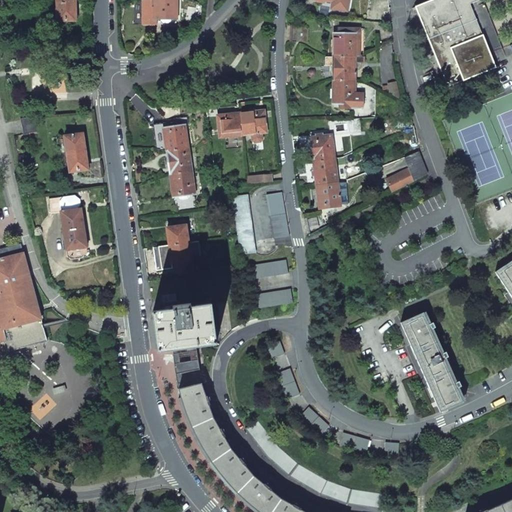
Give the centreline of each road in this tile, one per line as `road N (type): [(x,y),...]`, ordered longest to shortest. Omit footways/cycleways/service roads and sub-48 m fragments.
road 1 (residential): [(102,68),(148,399),(179,474)]
road 2 (residential): [(282,0),(280,83),(287,186),(304,272),(301,328)]
road 3 (residential): [(301,328),(272,324),(233,341),(220,363),(221,396),(264,465),(343,511)]
road 4 (residential): [(399,0),(407,66),(470,250),(492,245)]
road 5 (residential): [(511,386),(417,429),(368,428),(314,390),(301,328)]
road 6 (residential): [(0,447),(19,472),(63,495),(179,474)]
road 7 (residential): [(231,0),(183,49),(149,64),(102,68)]
